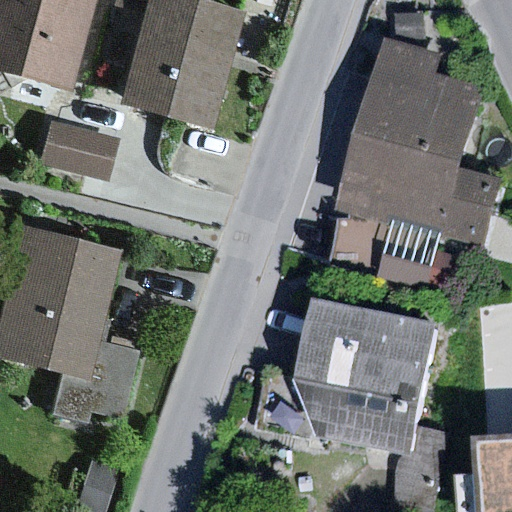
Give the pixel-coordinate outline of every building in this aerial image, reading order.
[(91,0),(0,0),(0,75),(67,93),(91,0)] [(240,12),(193,0),(141,0),(113,103),(208,129),(240,12)] [(424,13),(396,13),(396,38),(424,37),(424,13)] [(439,56),(381,41),(336,209),(350,213),(390,223),(484,248),(503,178),(463,167),(484,88),(435,75),(439,56)] [(115,138),(45,122),(35,162),(105,179),(115,138)] [(390,223),(350,213),(350,220),(338,219),(331,265),(377,279),(390,223)] [(114,252),(14,228),(0,286),(0,358),(84,378),(93,340),(114,252)] [(437,252),(427,285),(457,294),(467,261),(437,252)] [(436,327),(313,301),(297,378),(263,371),(256,430),(409,457),(436,327)] [(137,351),(93,340),(84,378),(76,409),(119,420),(137,351)] [(511,511),(511,436),(471,438),(475,511),(511,511)] [(102,511),(117,471),(89,461),(74,506),(90,511),(102,511)]
